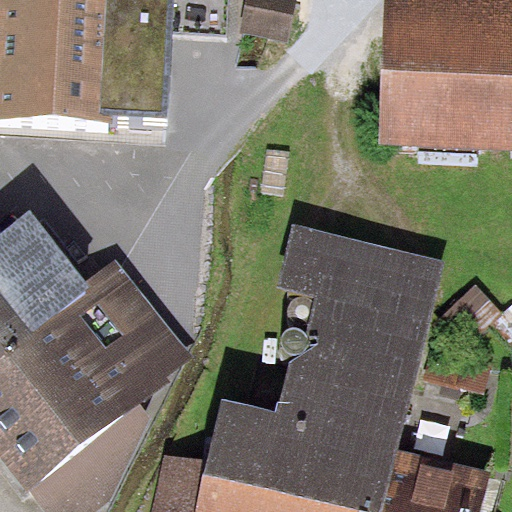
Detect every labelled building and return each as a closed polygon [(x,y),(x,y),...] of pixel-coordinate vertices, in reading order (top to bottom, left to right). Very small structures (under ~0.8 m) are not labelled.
[(229,11),(229,0),(0,0),(0,127),(113,131),(113,124),(168,127),(174,37),(229,39),(229,11)] [(294,0),(249,0),(243,33),(286,41),(294,0)] [(511,0),(385,0),(382,147),(511,149),(511,0)] [(115,278),(82,304),(31,221),(0,243),(0,465),(26,500),(82,456),(113,431),(129,422),(159,397),(163,393),(193,361),(115,278)] [(483,511),(492,477),(395,454),(439,268),(293,234),(278,297),(313,305),(287,416),(223,401),(207,468),(171,460),(158,511),(483,511)]
